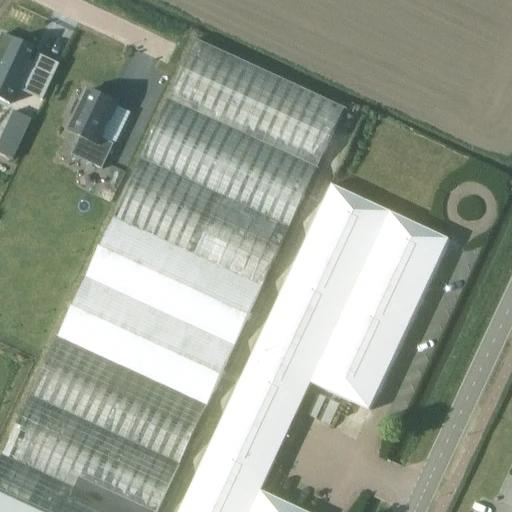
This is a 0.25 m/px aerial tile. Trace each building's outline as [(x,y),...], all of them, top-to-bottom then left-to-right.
[(0,97),(4,99),(9,101),(8,104),(10,105),(18,88),(30,62),(36,49),(34,48),(34,49),(3,35),(0,40),(0,97)] [(0,511),(156,511),(344,109),(195,40),(0,460),(0,511)] [(30,62),(18,88),(43,100),(52,80),(43,76),(46,70),(30,62)] [(76,117),(68,132),(97,146),(88,164),(102,170),(114,145),(101,139),(117,105),(88,91),(81,104),(77,102),(71,114),(76,117)] [(14,112),(4,134),(22,143),(32,120),(14,112)] [(303,511),(260,492),(310,385),(368,411),(448,240),(330,185),(178,511),(303,511)]
